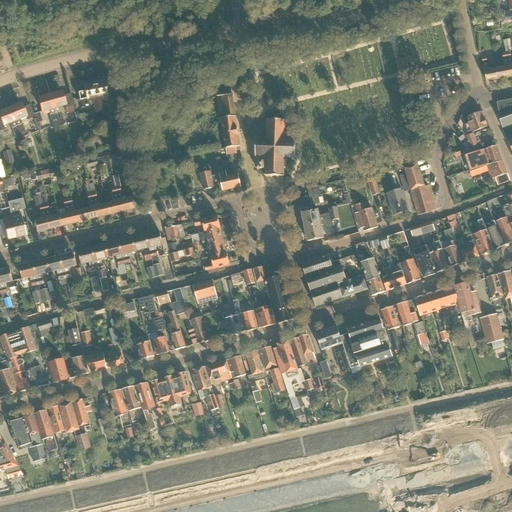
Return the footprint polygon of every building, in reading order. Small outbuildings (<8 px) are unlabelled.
[(511,10),(503,11),(504,18),(511,17),(511,10)] [(498,32),(491,33),(492,42),(497,41),(499,39),(498,32)] [(509,40),(503,41),(505,52),(510,51),(511,51),(509,40)] [(401,72),(408,70),(405,57),(398,59),(401,72)] [(496,68),(498,79),(510,77),(506,59),(503,59),(502,59),(503,67),(496,68)] [(486,63),(482,63),(485,81),(498,79),(496,68),(488,70),(487,62),(486,63)] [(225,76),(209,78),(210,87),(227,84),(225,76)] [(101,82),(101,81),(96,82),(96,83),(83,86),(84,91),(77,92),(79,100),(85,99),(87,104),(93,103),(94,111),(102,109),(99,97),(106,96),(103,82),(101,82)] [(221,89),(220,87),(215,88),(216,96),(221,95),(224,117),(217,118),(217,122),(220,122),(224,149),(225,148),(235,147),(235,150),(239,150),(239,146),(235,116),(230,88),(228,88),(221,89)] [(54,113),(59,112),(58,107),(64,105),(65,108),(72,106),(73,105),(70,94),(69,94),(62,96),(60,91),(49,94),(54,113)] [(49,94),(37,98),(41,112),(48,110),(49,115),(54,113),(49,94)] [(499,120),(502,128),(511,124),(511,100),(497,103),(500,119),(499,120)] [(16,126),(20,124),(19,119),(25,117),(26,120),(34,117),(29,105),(22,108),(20,103),(8,107),(16,126)] [(9,123),(11,128),(16,126),(8,107),(7,108),(5,109),(0,110),(0,130),(4,129),(3,126),(9,123)] [(59,112),(54,113),(58,126),(63,125),(59,112)] [(487,127),(481,112),(466,117),(468,123),(464,125),(467,132),(471,131),(472,132),(487,127)] [(54,113),(49,115),(54,132),(59,130),(58,126),(54,113)] [(284,138),(285,120),(266,119),(266,138),(255,137),(255,138),(254,138),(254,139),(255,139),(255,141),(255,146),(253,146),(253,147),(255,147),(254,154),(253,154),(253,156),(254,156),(254,157),(255,157),(255,158),(256,158),(256,168),(265,168),(264,174),(263,173),(263,174),(264,174),(264,175),(265,175),(265,176),(266,176),(266,175),(270,175),(270,176),(271,176),(271,175),(276,176),(276,177),(277,177),(277,176),(281,176),(281,177),(282,177),(282,176),(283,176),(283,157),(294,158),(295,139),(284,138)] [(20,124),(16,126),(19,134),(24,132),(21,124),(20,124)] [(473,133),(465,136),(470,147),(477,145),(473,133)] [(115,147),(121,146),(119,136),(113,138),(115,147)] [(489,147),(485,149),(490,164),(501,161),(496,145),(489,147)] [(466,171),(478,167),(485,165),(490,163),(485,149),(482,150),(461,156),(461,157),(464,156),(469,170),(465,171),(466,171)] [(2,153),(5,164),(12,162),(9,151),(2,153)] [(107,156),(95,159),(97,166),(108,163),(107,156)] [(86,167),(96,164),(95,158),(85,161),(86,167)] [(502,161),(486,165),(488,171),(490,179),(494,178),(496,182),(497,185),(509,180),(502,161)] [(405,173),(399,175),(404,192),(409,190),(424,186),(417,164),(404,168),(405,173)] [(486,165),(469,172),(471,177),(488,171),(486,165)] [(56,168),(48,170),(50,178),(58,176),(56,168)] [(48,170),(34,173),(36,179),(36,180),(49,177),(48,170)] [(226,176),(225,171),(218,173),(218,175),(211,176),(210,172),(199,174),(203,189),(213,187),(213,185),(221,184),(222,191),(240,187),(237,174),(226,176)] [(373,196),(379,193),(374,177),(368,180),(373,196)] [(424,186),(409,190),(417,216),(435,210),(434,206),(428,185),(424,186)] [(317,187),(307,189),(310,202),(310,205),(319,204),(318,198),(318,196),(319,196),(317,187)] [(393,215),(408,210),(401,189),(386,194),(393,215)] [(120,211),(132,208),(130,198),(123,199),(121,192),(120,193),(116,194),(120,211)] [(506,217),(511,215),(511,192),(504,195),(498,197),(506,217)] [(113,202),(105,204),(108,214),(120,211),(116,194),(111,195),(113,202)] [(35,197),(32,197),(34,207),(38,206),(42,205),(40,195),(35,197)] [(96,217),(108,214),(105,204),(98,205),(97,198),(96,198),(92,199),(96,217)] [(10,215),(15,237),(24,235),(18,210),(24,208),(22,199),(7,202),(10,215)] [(84,220),(96,217),(92,199),(87,200),(87,201),(89,208),(81,209),(84,220)] [(489,210),(495,208),(494,205),(497,203),(495,199),(486,202),(489,210)] [(357,213),(355,214),(357,221),(360,230),(363,229),(363,231),(377,227),(371,208),(364,210),(361,203),(355,205),(357,213)] [(68,205),(72,223),(84,220),(81,209),(74,211),(73,204),(72,204),(68,205)] [(65,213),(58,215),(60,226),(72,223),(68,205),(63,206),(65,213)] [(331,220),(335,219),(339,219),(336,207),(328,209),(329,214),(331,220)] [(48,229),(60,226),(58,215),(50,217),(49,210),(48,210),(44,211),(45,215),(48,229)] [(331,220),(329,214),(318,216),(317,210),(301,213),(304,226),(331,220)] [(41,219),(33,221),(36,232),(48,229),(45,215),(44,211),(40,212),(39,212),(41,219)] [(10,215),(2,217),(2,219),(7,239),(15,237),(10,215)] [(454,215),(447,217),(453,233),(453,234),(460,232),(454,215)] [(204,232),(220,228),(217,216),(201,219),(201,220),(193,222),(194,226),(202,224),(204,232)] [(504,246),(511,242),(511,234),(505,217),(494,222),(504,246)] [(480,232),(472,235),(480,256),(494,250),(486,230),(483,223),(481,218),(476,220),(478,225),(480,229),(479,230),(480,232)] [(331,220),(304,226),(307,241),(323,238),(320,225),(324,224),(325,228),(332,226),(331,220)] [(504,246),(494,222),(493,221),(485,224),(487,228),(489,227),(490,229),(487,230),(495,250),(504,246)] [(427,224),(418,227),(420,235),(429,232),(427,224)] [(172,239),(178,238),(175,226),(169,227),(172,239)] [(418,227),(410,229),(413,237),(420,235),(418,227)] [(204,232),(198,234),(200,242),(201,246),(207,244),(222,241),(219,229),(220,228),(204,232)] [(447,240),(439,243),(442,250),(443,249),(450,267),(462,263),(456,247),(453,240),(455,240),(451,228),(443,231),(447,240)] [(149,248),(150,252),(156,250),(155,246),(162,244),(159,232),(145,235),(149,248)] [(403,232),(394,234),(398,244),(406,241),(403,232)] [(135,251),(149,248),(145,235),(132,238),(135,251)] [(386,237),(379,239),(382,249),(389,247),(386,237)] [(436,273),(448,268),(437,237),(433,239),(434,243),(432,243),(435,251),(429,254),(436,273)] [(135,251),(132,238),(118,242),(121,254),(122,259),(129,257),(128,253),(135,251)] [(461,238),(455,240),(464,262),(479,256),(472,240),(466,243),(465,241),(463,242),(461,238)] [(369,242),(370,248),(381,246),(379,239),(369,242)] [(207,244),(201,246),(202,250),(208,248),(210,257),(226,253),(226,252),(225,253),(222,241),(207,244)] [(121,254),(118,242),(105,245),(108,258),(115,256),(116,260),(122,259),(121,254)] [(364,242),(355,245),(358,254),(360,262),(369,259),(364,242)] [(108,258),(105,245),(91,248),(94,261),(95,265),(102,264),(101,259),(108,258)] [(423,278),(436,273),(430,258),(425,245),(417,249),(419,254),(414,255),(417,263),(423,278)] [(407,284),(420,279),(408,246),(403,248),(408,261),(400,264),(407,284)] [(89,267),(95,265),(94,261),(91,248),(78,251),(81,264),(88,262),(89,267)] [(195,254),(195,252),(194,248),(186,250),(183,250),(185,256),(195,254)] [(179,260),(177,252),(168,254),(170,262),(179,260)] [(63,273),(70,272),(69,267),(76,266),(73,253),(59,256),(62,269),(63,273)] [(226,253),(210,257),(212,264),(202,267),(203,271),(213,269),(229,265),(226,253)] [(347,285),(346,281),(341,265),(339,265),(338,260),(330,263),(327,254),(300,263),(305,278),(304,278),(309,292),(310,292),(315,306),(342,297),(339,288),(347,285)] [(62,269),(59,256),(46,260),(49,272),(56,271),(57,275),(63,273),(62,269)] [(371,296),(384,292),(379,277),(373,258),(369,259),(360,262),(371,296)] [(49,272),(46,260),(32,263),(35,276),(36,280),(43,278),(42,274),(49,272)] [(30,281),(36,280),(35,276),(32,263),(19,266),(22,279),(29,277),(30,281)] [(159,264),(153,265),(155,276),(162,275),(159,264)] [(400,264),(389,268),(396,288),(403,285),(405,285),(406,284),(407,284),(400,264)] [(256,283),(263,281),(263,280),(266,279),(263,266),(253,269),(256,283)] [(149,278),(155,277),(153,267),(147,268),(149,278)] [(0,288),(6,287),(5,283),(12,281),(9,268),(0,270),(0,288)] [(386,291),(396,288),(389,268),(382,270),(385,277),(381,278),(386,291)] [(104,269),(97,271),(99,279),(105,277),(106,277),(104,269)] [(247,285),(255,283),(251,269),(242,272),(247,285)] [(509,298),(511,310),(511,278),(510,270),(497,274),(505,299),(509,298)] [(242,272),(231,275),(234,287),(245,285),(242,272)] [(502,295),(496,274),(486,277),(492,298),(490,298),(491,301),(492,301),(495,310),(501,309),(497,296),(502,295)] [(93,292),(101,290),(97,276),(89,278),(93,292)] [(263,280),(263,281),(267,295),(276,324),(294,319),(281,276),(266,280),(266,279),(263,280)] [(362,280),(361,276),(357,277),(359,281),(351,284),(350,280),(346,281),(347,285),(339,288),(342,297),(366,289),(363,280),(362,280)] [(197,304),(217,298),(212,280),(192,286),(197,304)] [(263,281),(256,283),(260,297),(267,295),(263,281)] [(467,283),(454,287),(461,312),(465,328),(468,327),(466,322),(470,321),(470,320),(471,320),(471,319),(471,318),(471,317),(470,316),(469,316),(468,315),(479,313),(475,297),(474,291),(469,292),(467,283)] [(70,300),(77,298),(74,286),(67,288),(70,300)] [(176,301),(171,303),(173,311),(174,316),(187,311),(184,302),(188,301),(183,287),(179,288),(173,290),(176,301)] [(443,290),(448,306),(453,305),(456,314),(461,312),(454,287),(443,290)] [(47,289),(39,291),(42,302),(49,300),(47,289)] [(451,315),(448,306),(443,290),(434,293),(439,309),(443,308),(446,317),(451,315)] [(36,304),(42,302),(39,291),(33,292),(36,304)] [(166,291),(156,294),(157,297),(158,302),(159,305),(169,302),(168,298),(167,291),(166,291)] [(442,318),(439,309),(434,293),(425,296),(430,312),(434,311),(436,320),(442,318)] [(142,298),(137,299),(138,304),(144,303),(147,302),(149,312),(157,311),(153,298),(152,295),(151,295),(145,297),(142,298)] [(433,321),(430,312),(425,296),(415,299),(420,315),(424,313),(427,323),(433,321)] [(9,297),(3,299),(6,309),(12,307),(9,297)] [(401,323),(402,325),(402,326),(414,323),(413,322),(417,321),(414,315),(415,314),(411,300),(407,302),(407,301),(395,305),(401,323)] [(134,302),(122,305),(124,313),(136,310),(134,302)] [(239,308),(240,307),(238,302),(233,303),(235,309),(221,312),(228,336),(244,332),(239,315),(241,314),(239,308)] [(253,305),(260,328),(265,327),(267,326),(276,324),(270,305),(261,308),(259,303),(256,304),(253,305)] [(401,323),(395,305),(392,307),(392,306),(381,310),(394,351),(400,349),(393,329),(398,327),(402,325),(401,323)] [(0,310),(2,318),(8,316),(5,306),(0,307),(0,310)] [(95,315),(106,313),(104,306),(93,308),(95,315)] [(245,306),(240,307),(239,308),(241,314),(246,332),(257,329),(252,310),(246,312),(245,306)] [(501,309),(495,310),(496,314),(500,326),(506,324),(501,309)] [(179,329),(174,316),(173,311),(166,313),(170,324),(166,325),(170,335),(176,333),(175,331),(179,329)] [(496,314),(480,318),(487,344),(491,343),(503,340),(500,326),(496,314)] [(150,341),(152,340),(156,355),(168,352),(162,330),(166,329),(163,318),(160,318),(160,317),(153,319),(156,333),(148,335),(150,341)] [(197,344),(209,341),(201,318),(190,322),(192,326),(188,327),(193,342),(196,341),(197,344)] [(344,351),(350,369),(358,366),(359,367),(392,357),(388,347),(390,347),(384,328),(383,328),(380,318),(346,329),(347,333),(339,336),(342,344),(344,351)] [(41,335),(47,334),(46,330),(52,328),(50,320),(37,324),(41,335)] [(420,345),(428,342),(422,322),(414,325),(420,345)] [(0,336),(0,340),(8,360),(10,367),(13,375),(25,372),(23,364),(24,363),(24,361),(23,360),(21,360),(20,356),(19,354),(34,349),(31,340),(36,338),(33,332),(38,331),(36,324),(28,326),(6,334),(0,336)] [(342,344),(339,336),(336,325),(315,332),(321,350),(342,344)] [(113,345),(121,344),(117,327),(109,330),(113,345)] [(71,344),(80,342),(77,328),(68,330),(71,344)] [(176,333),(170,335),(175,350),(185,347),(179,329),(175,331),(176,333)] [(84,346),(89,345),(86,332),(81,333),(84,346)] [(306,361),(314,358),(307,335),(298,338),(306,361)] [(298,367),(307,364),(298,338),(289,340),(298,367)] [(139,344),(138,339),(135,340),(141,360),(153,356),(149,341),(139,344)] [(503,340),(491,343),(493,349),(505,346),(503,340)] [(297,370),(288,341),(272,346),(282,374),(289,397),(294,396),(291,386),(304,382),(304,381),(300,369),(297,370)] [(80,344),(73,346),(70,348),(69,350),(69,353),(73,368),(67,370),(69,379),(88,373),(80,344)] [(284,391),(270,346),(259,350),(266,372),(270,371),(274,383),(271,384),(274,394),(284,391)] [(111,353),(110,350),(103,352),(103,353),(106,369),(124,364),(120,351),(111,353)] [(90,351),(86,353),(91,373),(106,369),(103,353),(98,355),(97,354),(91,355),(90,351)] [(265,377),(256,351),(245,354),(252,374),(252,375),(247,376),(251,387),(256,386),(254,381),(258,380),(258,379),(265,377)] [(344,351),(335,354),(341,373),(350,370),(350,369),(344,351)] [(232,378),(232,379),(245,375),(240,356),(229,359),(226,360),(232,378)] [(49,363),(54,383),(68,379),(63,359),(49,363)] [(0,385),(4,397),(19,392),(10,368),(9,369),(5,360),(0,362),(0,385)] [(232,378),(226,360),(216,363),(221,382),(232,378)] [(320,363),(326,378),(332,376),(327,361),(320,363)] [(420,361),(414,363),(418,375),(424,373),(420,361)] [(211,385),(221,382),(216,363),(206,366),(211,385)] [(201,368),(191,370),(196,386),(200,399),(206,397),(213,395),(210,385),(204,367),(203,367),(201,368)] [(25,372),(13,375),(14,376),(20,392),(23,391),(29,390),(29,389),(37,388),(33,370),(25,372)] [(161,379),(150,382),(156,404),(168,401),(170,406),(181,403),(180,398),(192,394),(185,372),(175,375),(173,376),(173,375),(162,378),(162,379),(161,379)] [(324,386),(321,377),(315,379),(319,388),(324,386)] [(306,391),(312,389),(309,379),(304,381),(304,382),(306,391)] [(147,383),(135,386),(148,431),(155,429),(150,414),(148,414),(146,409),(154,407),(147,383)] [(132,413),(131,411),(141,408),(134,386),(122,389),(131,423),(135,422),(132,413)] [(108,393),(115,418),(119,416),(122,427),(130,425),(129,420),(120,390),(117,390),(108,393)] [(256,403),(261,401),(258,391),(252,392),(256,403)] [(213,395),(206,397),(211,411),(218,408),(213,395)] [(220,395),(215,396),(217,404),(219,409),(223,407),(222,403),(220,395)] [(295,397),(294,396),(289,397),(295,417),(299,416),(297,408),(303,406),(300,396),(295,397)] [(85,407),(83,399),(71,402),(80,435),(85,434),(83,425),(89,424),(86,413),(91,412),(89,406),(85,407)] [(104,401),(97,403),(100,414),(107,412),(104,401)] [(80,435),(71,402),(59,406),(67,433),(74,431),(75,437),(80,435)] [(200,403),(194,404),(198,416),(203,414),(200,403)] [(59,406),(47,409),(54,433),(61,431),(63,437),(67,436),(67,433),(59,406)] [(43,411),(31,414),(41,444),(43,444),(42,440),(47,439),(48,440),(46,441),(49,452),(58,449),(54,436),(53,436),(46,410),(45,410),(43,411)] [(33,442),(34,447),(41,444),(31,414),(8,421),(11,430),(10,431),(11,433),(12,433),(17,448),(33,442)] [(135,434),(140,433),(137,423),(132,425),(135,434)] [(80,435),(75,437),(79,451),(84,449),(90,448),(85,434),(80,435)] [(0,470),(5,469),(9,480),(23,476),(5,445),(3,446),(3,445),(2,446),(0,437),(0,470)] [(34,447),(29,448),(33,462),(46,459),(41,444),(34,447)]
